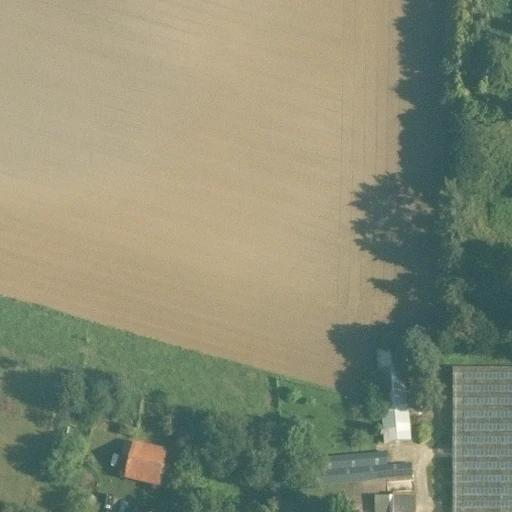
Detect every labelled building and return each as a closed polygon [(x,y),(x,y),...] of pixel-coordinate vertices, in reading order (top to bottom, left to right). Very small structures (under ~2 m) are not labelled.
[(403,350),(376,352),(384,444),(411,442),(403,350)] [(511,511),(511,370),(453,371),(452,511),(511,511)] [(182,457),(133,446),(125,480),(173,491),(182,457)] [(387,454),(289,463),(292,489),(413,478),(411,465),(388,467),(387,454)] [(413,481),(387,483),(388,495),(415,492),(413,481)] [(417,511),(418,499),(393,499),(393,511),(417,511)]
